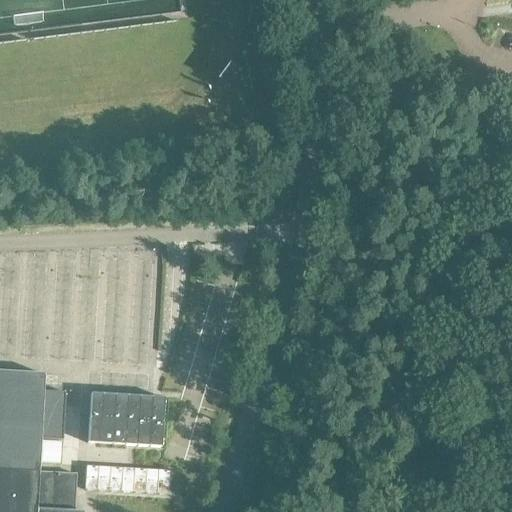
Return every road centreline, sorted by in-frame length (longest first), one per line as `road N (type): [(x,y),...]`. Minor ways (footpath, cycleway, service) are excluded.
road 1 (unclassified): [(224,511),(314,189),(313,32)]
road 2 (residential): [(465,17),(313,32)]
